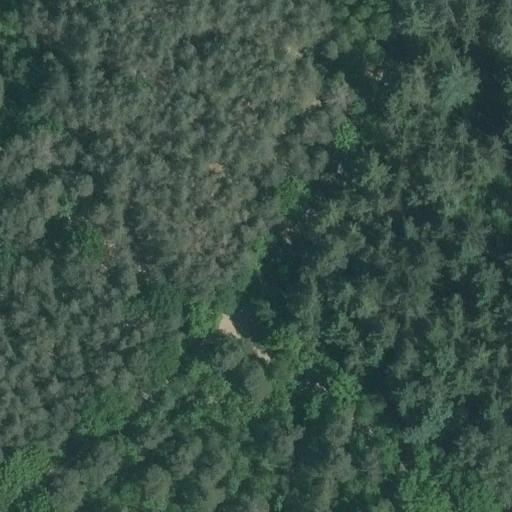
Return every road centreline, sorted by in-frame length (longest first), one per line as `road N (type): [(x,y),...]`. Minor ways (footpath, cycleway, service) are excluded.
road 1 (track): [(392,0),(351,140),(318,193),(214,313)]
road 2 (track): [(214,313),(479,511)]
road 3 (track): [(214,313),(3,511)]
road 4 (track): [(96,229),(0,95)]
road 5 (track): [(96,229),(214,313)]
